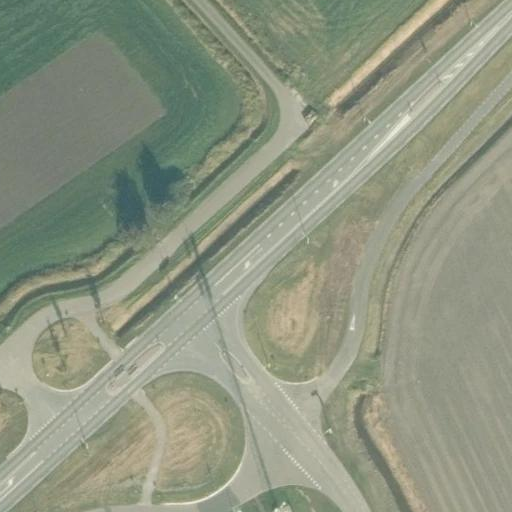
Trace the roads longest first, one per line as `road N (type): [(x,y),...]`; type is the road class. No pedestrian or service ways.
road 1 (unclassified): [(0,355),(58,309),(113,295),(307,128),(194,0)]
road 2 (primary): [(511,1),(193,297)]
road 3 (primary): [(210,315),(511,24)]
road 4 (unclassified): [(284,426),(347,356),(379,242),(409,192)]
road 5 (primary): [(75,440),(186,337)]
road 6 (primary): [(169,319),(57,420)]
road 7 (secondary): [(284,426),(210,315)]
road 8 (secondary): [(186,337),(284,426)]
